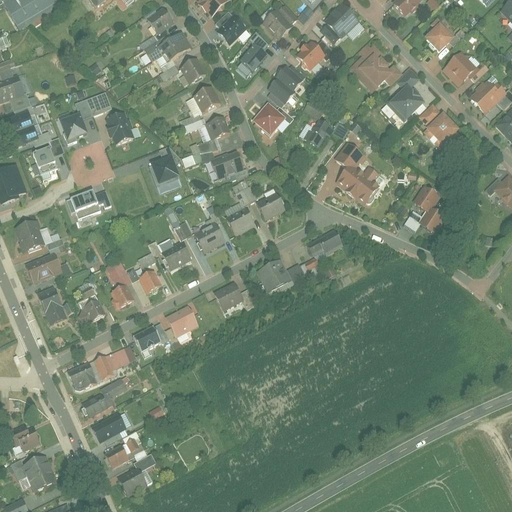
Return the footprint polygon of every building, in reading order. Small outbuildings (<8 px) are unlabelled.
[(19,33),(60,8),(55,0),(15,0),(3,7),(19,33)] [(195,0),(193,2),(212,21),(230,3),(226,0),(195,0)] [(420,0),(401,0),(393,7),(406,21),(424,4),(420,0)] [(431,0),(427,4),(434,12),(440,7),(433,0),(431,0)] [(479,0),(488,9),(497,0),(479,0)] [(511,2),(500,15),(511,27),(511,2)] [(303,25),(317,9),(313,4),(298,20),(303,25)] [(360,25),(343,6),(324,24),(342,42),(360,25)] [(264,27),(279,43),(300,23),(290,12),(285,7),(264,27)] [(266,23),(276,15),(273,10),(263,18),(266,23)] [(174,26),(163,11),(147,21),(157,37),(174,26)] [(234,18),(217,35),(232,49),(249,32),(234,18)] [(455,42),(444,30),(445,29),(439,22),(431,29),(435,33),(426,41),(440,56),(455,42)] [(0,40),(0,53),(11,48),(7,38),(0,40)] [(162,50),(171,65),(185,57),(176,42),(162,50)] [(312,43),(296,59),(311,73),(326,57),(312,43)] [(350,72),(373,95),(393,76),(389,72),(391,70),(381,60),(384,57),(375,47),(372,50),(368,46),(360,54),(364,58),(350,72)] [(258,48),(241,64),(253,75),(269,59),(258,48)] [(443,74),(459,91),(477,74),(461,57),(443,74)] [(206,82),(195,63),(181,72),(191,90),(206,82)] [(95,77),(102,72),(97,65),(89,70),(95,77)] [(313,73),(317,76),(323,69),(318,66),(313,73)] [(287,68),(277,80),(278,81),(295,95),(305,82),(287,68)] [(426,106),(410,91),(420,80),(411,71),(398,85),(403,90),(387,106),(407,125),(426,106)] [(19,78),(0,84),(0,107),(25,99),(19,78)] [(278,81),(268,94),(286,108),(296,96),(295,95),(278,81)] [(470,101),(485,118),(504,100),(488,84),(470,101)] [(222,108),(213,90),(195,99),(203,117),(222,108)] [(58,123),(65,144),(86,136),(81,123),(110,112),(104,95),(73,107),(77,116),(58,123)] [(251,124),(270,139),(285,121),(266,105),(251,124)] [(420,120),(429,130),(444,116),(434,106),(420,120)] [(511,113),(496,128),(500,133),(511,145),(511,113)] [(36,141),(27,115),(2,124),(12,150),(36,141)] [(463,134),(445,115),(424,135),(442,154),(463,134)] [(124,116),(105,123),(114,148),(133,141),(124,116)] [(225,118),(205,127),(212,143),(232,135),(225,118)] [(307,143),(320,151),(332,131),(319,123),(307,143)] [(49,150),(31,156),(39,177),(56,171),(53,161),(63,157),(57,141),(47,145),(49,150)] [(361,156),(348,145),(335,161),(348,171),(352,167),(361,156)] [(161,163),(149,167),(157,188),(179,181),(174,167),(179,165),(173,148),(158,153),(161,163)] [(246,172),(239,153),(212,163),(219,182),(246,172)] [(16,167),(0,172),(0,201),(25,192),(16,167)] [(337,186),(365,209),(381,189),(374,184),(380,177),(370,170),(365,177),(352,167),(348,171),(337,186)] [(511,180),(510,178),(494,194),(511,211),(511,180)] [(233,189),(241,205),(254,198),(246,182),(233,189)] [(439,199),(425,189),(413,206),(427,216),(431,211),(439,199)] [(92,193),(65,204),(70,217),(75,215),(78,223),(101,213),(92,193)] [(267,225),(287,214),(277,195),(267,201),(257,206),(267,225)] [(171,208),(165,211),(174,229),(180,226),(171,208)] [(237,241),(256,231),(245,211),(226,221),(237,241)] [(446,221),(431,211),(427,216),(419,228),(434,238),(446,221)] [(17,232),(27,256),(45,248),(35,224),(17,232)] [(174,230),(181,244),(194,237),(187,224),(174,230)] [(205,258),(225,248),(214,227),(194,238),(205,258)] [(344,250),(334,232),(307,247),(313,259),(324,254),(327,259),(344,250)] [(171,274),(192,263),(183,245),(161,257),(171,274)] [(153,255),(139,261),(143,270),(157,265),(153,255)] [(56,256),(25,269),(33,288),(64,275),(56,256)] [(292,285),(280,263),(256,276),(267,298),(292,285)] [(129,275),(132,284),(137,282),(134,274),(129,275)] [(163,290),(154,274),(139,282),(147,299),(163,290)] [(236,285),(213,296),(223,314),(226,312),(245,302),(236,285)] [(120,313),(134,305),(125,289),(111,296),(120,313)] [(56,290),(37,298),(51,331),(70,322),(56,290)] [(89,329),(107,320),(99,305),(81,314),(89,329)] [(189,307),(165,319),(177,341),(201,328),(189,307)] [(163,345),(155,329),(134,340),(142,355),(163,345)] [(109,359),(94,365),(103,385),(118,379),(109,359)] [(88,367),(66,376),(73,392),(84,388),(86,392),(96,388),(88,367)] [(108,413),(101,398),(81,408),(89,423),(108,413)] [(155,423),(165,416),(160,408),(149,415),(155,423)] [(120,417),(93,432),(101,446),(128,432),(120,417)] [(26,430),(13,436),(18,447),(23,444),(25,448),(39,441),(35,432),(29,435),(26,430)] [(121,449),(104,458),(112,474),(130,465),(121,449)] [(137,472),(119,481),(128,499),(148,489),(141,475),(157,466),(153,457),(134,466),(137,472)] [(23,471),(34,497),(58,487),(47,461),(23,471)] [(4,510),(4,511),(29,511),(24,501),(4,510)]
